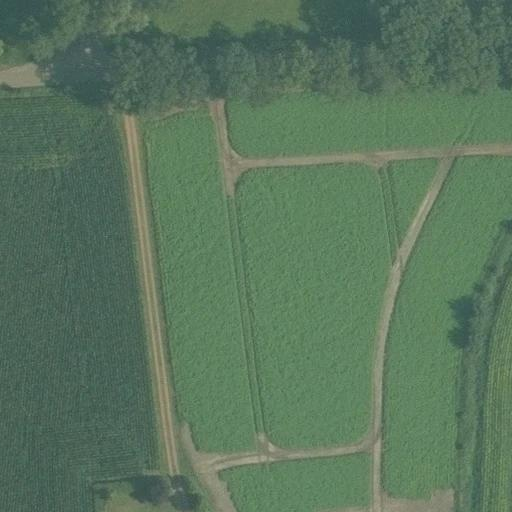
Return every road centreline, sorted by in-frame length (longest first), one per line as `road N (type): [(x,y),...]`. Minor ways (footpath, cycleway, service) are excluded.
road 1 (tertiary): [(37,78),(511,44)]
road 2 (unknown): [(126,72),(171,488)]
